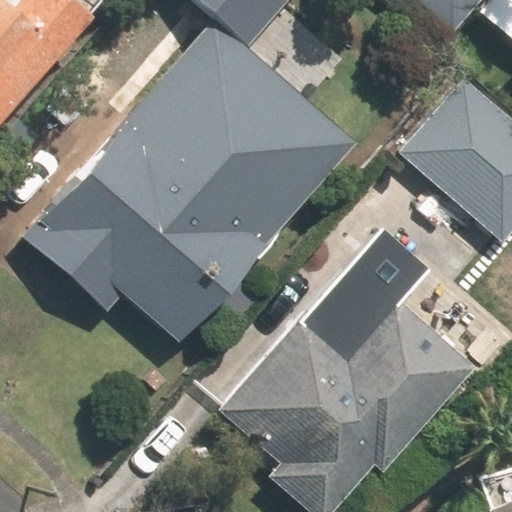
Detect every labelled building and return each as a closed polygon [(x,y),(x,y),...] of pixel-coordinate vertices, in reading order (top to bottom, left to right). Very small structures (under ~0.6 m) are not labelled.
[(0,0),(0,99),(70,16),(51,0),(0,0)] [(174,84),(247,0),(139,0),(113,31),(174,84)] [(406,0),(444,33),(472,0),(406,0)] [(511,0),(482,0),(469,15),(511,52),(511,66),(509,70),(511,72),(511,0)] [(511,222),(511,126),(454,77),(386,156),(492,246),(511,222)] [(232,164),(144,90),(13,246),(95,314),(112,293),(170,341),(340,138),(289,96),(232,164)] [(463,366),(338,257),(206,406),(271,463),(259,477),(298,511),(324,511),(365,466),(371,471),(463,366)] [(485,504),(476,507),(477,511),(511,511),(511,466),(476,481),(485,504)]
